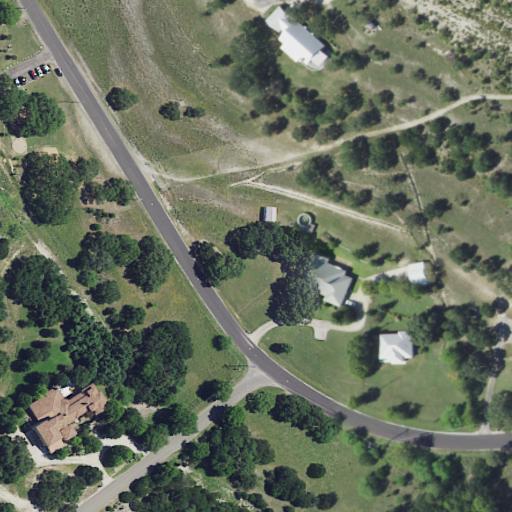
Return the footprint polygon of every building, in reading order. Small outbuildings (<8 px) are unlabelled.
[(326,44),(279,6),(267,20),(284,33),(277,42),(307,66),(313,59),(321,65),(328,55),(322,50),(326,44)] [(327,262),(329,258),(313,252),(301,284),(327,293),(324,299),(342,306),(353,277),(345,274),(347,270),(327,262)] [(429,283),(424,261),(409,264),(414,286),(429,283)] [(381,358),(389,358),(389,363),(406,363),(405,357),(413,357),(412,332),(380,332),(381,358)] [(46,453),(73,434),(66,423),(87,407),(92,414),(104,405),(87,382),(62,401),(51,385),(24,405),(35,421),(27,427),(46,453)]
